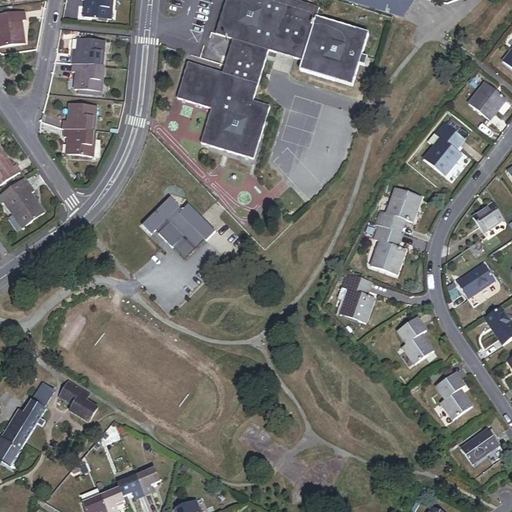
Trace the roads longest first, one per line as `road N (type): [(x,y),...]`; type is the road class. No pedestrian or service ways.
road 1 (residential): [(511,421),(442,318),(433,280),(450,216),(511,135)]
road 2 (residential): [(81,221),(130,147),(152,0)]
road 3 (residential): [(27,134),(54,0)]
